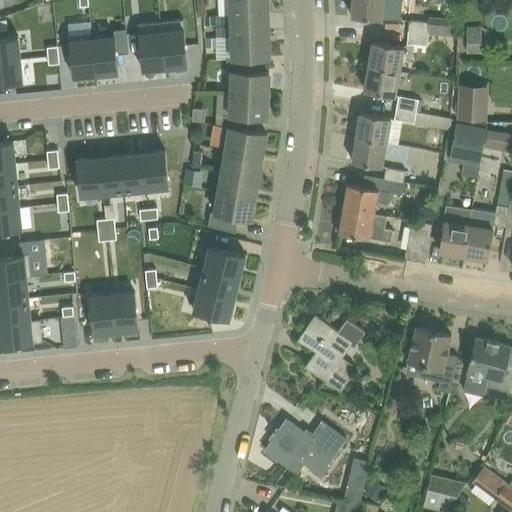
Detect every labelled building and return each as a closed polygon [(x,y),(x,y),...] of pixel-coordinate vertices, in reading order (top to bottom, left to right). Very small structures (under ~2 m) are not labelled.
[(210,0),(198,0),(198,5),(199,15),(203,15),(207,14),(207,5),(211,4),(210,0)] [(268,0),(231,0),(232,14),(269,12),(268,0)] [(353,0),(352,16),(397,18),(398,0),(353,0)] [(269,12),(232,14),(233,35),(270,34),(269,12)] [(217,15),(205,15),(205,25),(217,25),(217,15)] [(409,31),(430,33),(430,21),(410,19),(409,31)] [(116,35),(118,53),(129,51),(127,28),(115,29),(116,35)] [(185,28),(162,30),(166,66),(189,64),(185,28)] [(162,30),(140,32),(143,68),(166,66),(162,30)] [(430,33),(409,31),(408,42),(446,45),(447,34),(430,33)] [(479,31),(467,31),(468,53),(479,53),(479,31)] [(271,56),(270,34),(233,35),(234,57),(251,57),(271,56)] [(19,35),(0,36),(0,59),(21,58),(19,35)] [(116,35),(93,37),(97,73),(119,71),(118,53),(116,35)] [(93,37),(70,39),(74,75),(97,73),(93,37)] [(206,37),(207,45),(207,47),(217,47),(217,37),(206,37)] [(374,40),(370,65),(400,70),(402,55),(414,57),(416,48),(404,46),(404,45),(374,40)] [(48,46),(49,55),(59,54),(59,45),(48,46)] [(59,54),(49,55),(50,64),(60,63),(59,54)] [(232,92),(269,94),(270,71),(251,70),(251,57),(234,57),(227,57),(227,69),(233,70),(232,92)] [(21,58),(0,59),(0,82),(24,80),(21,58)] [(396,94),(400,70),(370,65),(365,89),(396,94)] [(490,86),(463,84),(461,119),(488,120),(490,86)] [(269,94),(232,92),(231,114),(225,113),(224,124),(230,126),(248,128),(249,115),(268,116),(269,94)] [(398,107),(417,110),(419,98),(417,97),(409,96),(400,95),(398,107)] [(451,117),(433,113),(417,110),(398,107),(396,118),(403,119),(413,121),(450,126),(451,121),(451,117)] [(357,136),(387,141),(392,116),(362,111),(357,136)] [(207,122),(197,120),(195,131),(205,133),(207,122)] [(481,164),(488,126),(458,120),(450,158),(481,164)] [(248,128),(230,126),(226,147),(263,153),(267,131),(248,128)] [(485,146),(498,149),(501,131),(488,129),(485,146)] [(353,160),(382,165),(387,141),(357,136),(353,160)] [(14,139),(0,140),(0,163),(16,162),(14,139)] [(263,153),(226,147),(223,168),(260,175),(263,153)] [(49,159),(59,158),(58,149),(48,150),(49,159)] [(167,149),(144,151),(147,188),(170,185),(167,149)] [(203,151),(194,150),(193,162),(202,164),(203,151)] [(144,151),(122,153),(126,190),(147,188),(144,151)] [(122,153),(100,156),(104,192),(126,190),(122,153)] [(100,156),(77,158),(81,194),(104,192),(100,156)] [(59,158),(49,159),(49,167),(60,166),(59,158)] [(16,162),(0,163),(0,185),(18,184),(16,162)] [(395,168),(387,166),(385,177),(414,182),(422,183),(424,173),(395,168)] [(186,168),(184,184),(202,187),(205,171),(192,169),(186,168)] [(260,175),(223,168),(219,190),(256,196),(260,175)] [(472,208),(465,253),(489,258),(494,228),(493,228),(494,223),(506,225),(506,221),(507,221),(511,198),(511,191),(511,169),(506,168),(499,204),(498,204),(497,211),(472,207),(472,208)] [(412,193),(414,182),(385,177),(365,174),(363,185),(349,182),(345,207),(375,212),(377,201),(388,203),(390,190),(403,194),(403,191),(412,193)] [(18,184),(0,185),(0,207),(21,206),(18,184)] [(209,224),(236,231),(239,216),(252,218),(256,196),(219,190),(216,212),(211,211),(209,224)] [(58,193),(58,202),(69,201),(68,192),(58,193)] [(70,210),(69,201),(58,202),(59,211),(70,210)] [(465,253),(472,208),(447,203),(444,218),(446,218),(440,249),(465,253)] [(21,206),(0,207),(0,230),(23,228),(21,206)] [(159,206),(150,207),(151,218),(160,217),(159,206)] [(151,218),(150,207),(141,208),(142,219),(151,218)] [(385,226),(387,215),(375,212),(345,207),(340,231),(392,240),(394,227),(385,226)] [(106,217),(107,228),(116,227),(115,216),(106,217)] [(107,228),(106,217),(97,218),(98,229),(107,228)] [(429,247),(433,222),(421,220),(417,245),(429,247)] [(147,225),(148,234),(159,232),(158,224),(147,225)] [(116,228),(107,229),(108,239),(117,239),(116,228)] [(99,240),(108,239),(107,229),(98,230),(99,240)] [(211,244),(206,266),(241,275),(246,253),(211,244)] [(25,252),(0,254),(0,277),(27,275),(25,252)] [(64,262),(65,271),(76,270),(75,261),(64,262)] [(206,266),(200,288),(235,296),(241,275),(206,266)] [(146,270),(147,278),(158,277),(157,268),(146,270)] [(77,279),(76,270),(65,271),(66,280),(77,279)] [(27,275),(0,277),(0,299),(30,297),(27,275)] [(158,286),(158,277),(147,278),(148,287),(158,286)] [(200,288),(195,310),(230,318),(235,296),(200,288)] [(136,291),(113,293),(117,330),(140,327),(136,291)] [(113,293),(91,296),(94,332),(117,330),(113,293)] [(30,297),(0,299),(0,321),(32,319),(30,297)] [(64,315),(75,314),(74,306),(63,307),(64,315)] [(337,364),(352,343),(355,346),(367,330),(349,317),(339,330),(317,313),(305,329),(323,342),(306,365),(340,390),(352,374),(337,364)] [(76,323),(75,314),(64,315),(65,324),(76,323)] [(32,319),(0,321),(0,344),(34,341),(32,319)] [(448,353),(452,334),(417,326),(409,361),(421,364),(419,371),(423,376),(441,381),(439,389),(451,391),(460,356),(448,353)] [(511,366),(507,365),(511,345),(500,342),(500,340),(498,340),(497,341),(491,340),(491,338),(488,338),(488,339),(477,336),(468,372),(464,389),(484,394),(487,385),(511,391),(511,366)] [(315,437),(287,417),(280,428),(277,426),(276,429),(275,428),(273,431),(274,431),(270,437),(272,439),(264,449),(296,473),(304,463),(319,473),(344,439),(324,424),(315,437)] [(371,462),(363,460),(354,458),(345,497),(362,501),(371,462)] [(511,485),(484,465),(473,479),(511,508),(511,485)] [(432,473),(424,504),(446,510),(468,481),(432,473)] [(376,478),(366,491),(377,500),(388,488),(376,478)] [(453,504),(463,511),(464,511),(472,501),(461,493),(453,504)] [(344,511),(357,511),(359,504),(347,501),(344,511)]
